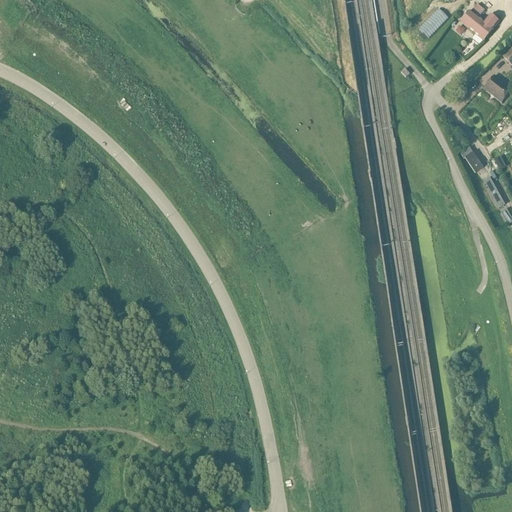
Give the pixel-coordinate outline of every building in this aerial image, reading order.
[(484,24),(478,19),(484,11),(477,5),(462,24),(484,42),(499,23),(491,16),(484,24)] [(404,71),(401,73),(406,79),(408,76),(410,75),(405,70),(404,71)] [(484,90),(502,103),(511,91),(494,77),(484,90)] [(465,159),(475,174),(476,174),(483,169),(469,149),(460,155),(464,160),(465,159)] [(495,162),(500,171),(505,168),(500,159),(495,162)] [(505,206),(490,179),(484,182),(499,209),(505,206)] [(507,226),(511,223),(511,220),(508,213),(507,210),(500,213),(507,226)]
